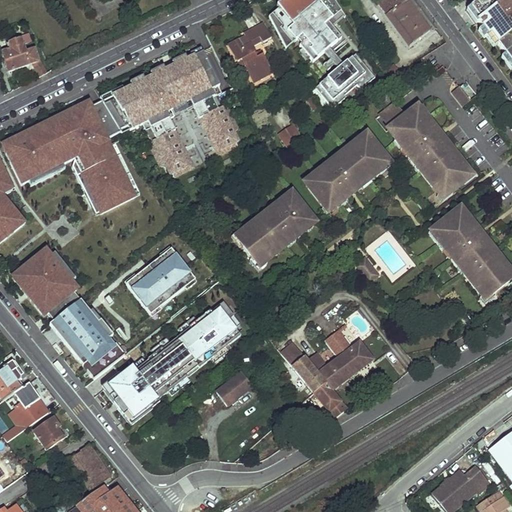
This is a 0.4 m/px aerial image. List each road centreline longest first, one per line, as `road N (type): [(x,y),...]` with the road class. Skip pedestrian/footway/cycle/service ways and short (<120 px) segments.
road 1 (residential): [(158,505),(194,480),(266,475),(511,329)]
road 2 (residential): [(0,110),(227,0)]
road 3 (unclassified): [(511,400),(388,503)]
road 4 (residential): [(0,312),(98,429)]
road 5 (residential): [(511,112),(428,0)]
